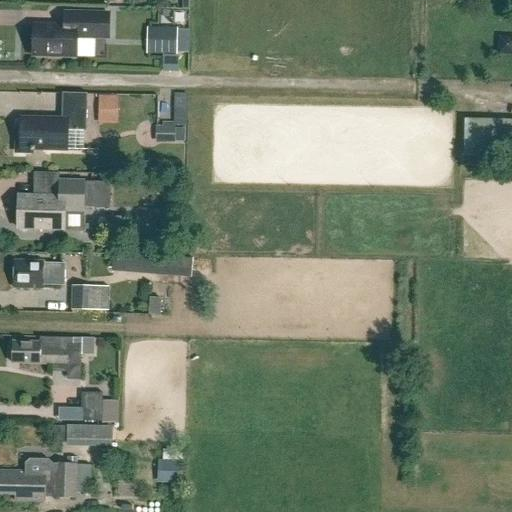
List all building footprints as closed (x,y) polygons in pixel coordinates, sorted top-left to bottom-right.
[(108,39),(109,14),(92,14),(65,14),(64,27),(34,26),(33,57),(77,58),(77,38),(108,39)] [(183,52),(184,27),(141,26),(140,53),(158,53),(157,69),(172,70),(172,52),(183,52)] [(103,98),(102,111),(118,111),(119,99),(103,98)] [(86,131),(87,109),(63,108),(63,120),(21,119),(21,131),(17,131),(16,154),(33,154),(33,152),(35,152),(35,150),(68,151),(68,130),(86,131)] [(511,119),(455,119),(454,153),(511,154),(511,119)] [(164,128),(164,143),(175,143),(175,124),(164,124),(164,128)] [(97,209),(98,183),(60,182),(59,198),(19,197),(18,229),(65,230),(65,212),(83,212),(83,208),(97,209)] [(123,235),(123,218),(108,217),(107,234),(123,235)] [(191,273),(192,259),(117,254),(116,268),(191,273)] [(65,286),(65,264),(49,264),(49,262),(15,262),(15,289),(43,289),(43,286),(65,286)] [(92,311),(92,287),(71,286),(70,310),(92,311)] [(150,298),(149,314),(160,315),(161,299),(150,298)] [(41,338),(41,344),(14,343),(13,364),(83,366),(84,346),(74,345),(74,339),(41,338)] [(100,423),(102,393),(81,392),(79,422),(100,423)] [(112,427),(68,426),(67,446),(111,447),(112,427)] [(177,481),(175,448),(154,449),(156,482),(177,481)] [(0,472),(0,496),(16,497),(16,503),(45,504),(45,498),(78,500),(79,466),(54,466),(50,461),(29,460),(25,465),(24,473),(0,472)]
